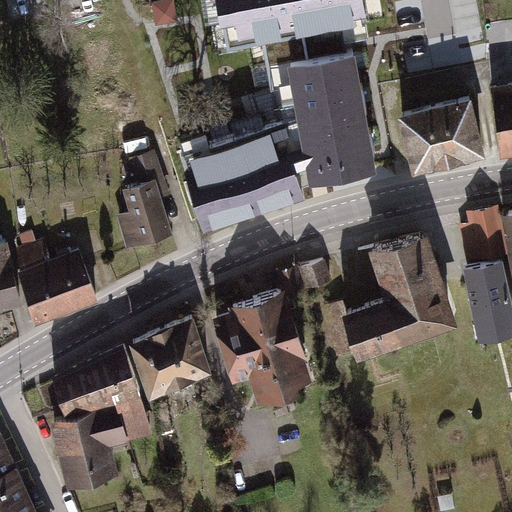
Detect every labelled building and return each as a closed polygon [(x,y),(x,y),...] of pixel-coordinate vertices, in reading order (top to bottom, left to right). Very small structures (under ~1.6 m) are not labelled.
[(369,0),(216,0),(226,46),(373,17),(369,0)] [(277,103),(296,99),(289,55),(344,46),(342,29),(267,42),(277,103)] [(344,46),(289,55),(296,99),(299,111),(282,116),(304,182),(377,163),(357,44),(344,46)] [(511,78),(494,81),(502,145),(511,143),(511,78)] [(469,90),(399,105),(411,160),(481,145),(469,90)] [(208,126),(182,134),(191,161),(185,163),(206,224),(307,190),(304,182),(282,116),(268,121),(262,103),(230,114),(236,131),(212,139),(208,126)] [(129,242),(171,228),(160,195),(171,192),(154,141),(127,150),(136,177),(122,182),(129,204),(117,208),(129,242)] [(495,202),(466,208),(469,219),(460,221),(467,255),(503,248),(495,202)] [(511,205),(501,208),(511,269),(511,205)] [(367,241),(383,289),(452,310),(422,222),(367,241)] [(6,241),(0,242),(0,305),(21,300),(6,241)] [(94,292),(77,244),(21,268),(37,313),(94,292)] [(323,252),(276,266),(280,282),(283,290),(330,276),(323,252)] [(511,290),(504,253),(465,262),(481,330),(511,322),(511,290)] [(280,282),(210,302),(227,361),(248,355),(258,390),(308,375),(283,290),(280,282)] [(453,312),(452,310),(383,289),(340,304),(354,346),(453,312)] [(190,313),(128,337),(148,390),(210,366),(190,313)] [(57,366),(72,410),(105,436),(147,421),(120,344),(57,366)] [(114,462),(105,436),(72,410),(47,419),(67,478),(114,462)] [(0,468),(13,462),(0,433),(0,468)] [(0,511),(35,511),(13,462),(0,468),(0,511)]
